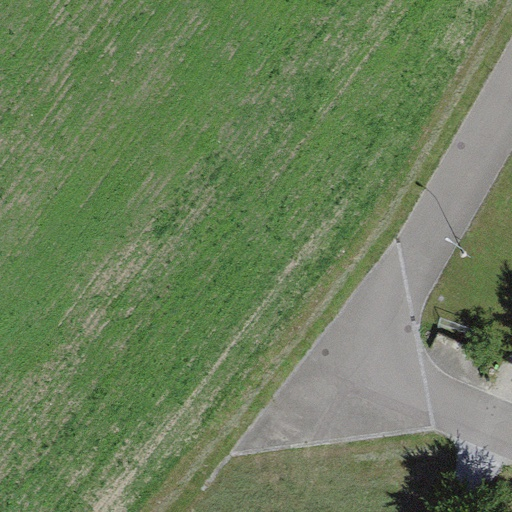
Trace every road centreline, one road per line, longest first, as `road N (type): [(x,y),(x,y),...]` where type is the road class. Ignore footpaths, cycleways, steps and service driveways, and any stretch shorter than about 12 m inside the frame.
road 1 (residential): [(511,82),(342,367)]
road 2 (residential): [(511,435),(342,367)]
